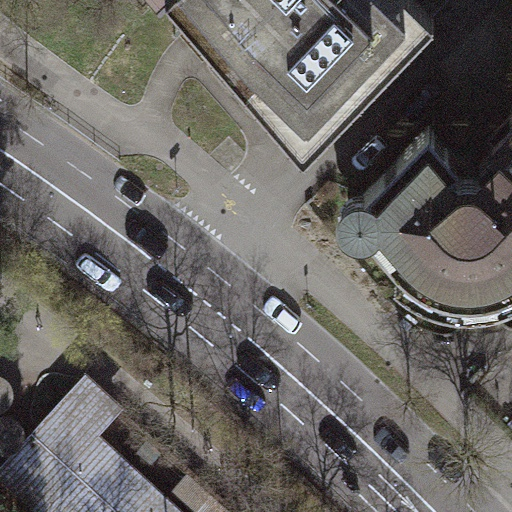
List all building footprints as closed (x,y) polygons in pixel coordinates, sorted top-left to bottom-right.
[(172,0),(304,147),(433,14),(418,0),(172,0)] [(461,160),(430,124),(365,192),(356,193),(351,195),(344,200),(341,207),(341,215),(345,225),(353,232),(362,233),(369,231),(404,273),(396,282),(411,295),(430,303),(435,291),(447,296),(460,297),(475,298),(491,295),(503,292),(511,287),(511,160),(503,151),(479,175),(469,174),(461,175),(453,167),(461,160)] [(511,125),(495,144),(503,151),(511,160),(511,125)] [(0,411),(0,406),(3,405),(8,402),(11,398),(14,392),(14,387),(13,381),(10,376),(6,372),(1,370),(0,369),(0,447),(6,449),(12,448),(17,446),(21,442),(24,437),(25,435),(26,431),(26,426),(24,420),(20,416),(16,412),(10,410),(4,410),(0,411)] [(171,511),(73,422),(97,396),(77,378),(25,435),(2,460),(42,496),(46,491),(68,511),(171,511)]
